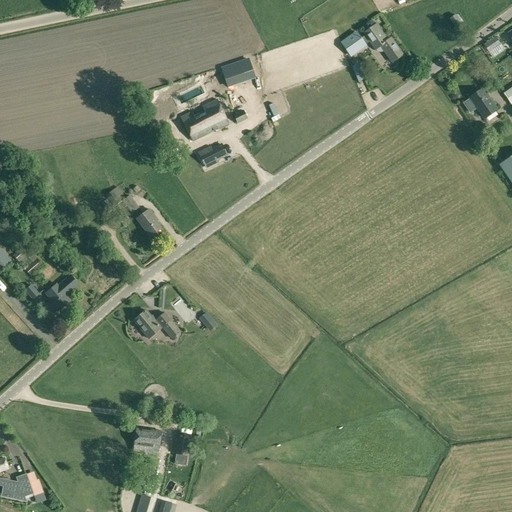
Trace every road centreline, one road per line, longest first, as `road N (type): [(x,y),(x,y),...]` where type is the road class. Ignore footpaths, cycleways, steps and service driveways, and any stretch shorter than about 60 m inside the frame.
road 1 (unclassified): [(0,405),(131,285),(511,12)]
road 2 (unclassified): [(137,0),(0,28)]
